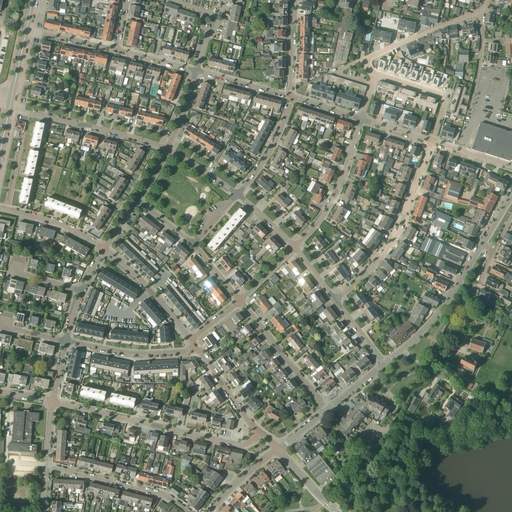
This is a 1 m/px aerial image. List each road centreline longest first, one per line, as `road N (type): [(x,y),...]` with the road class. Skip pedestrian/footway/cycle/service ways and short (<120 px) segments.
road 1 (residential): [(259,434),(238,444),(53,402)]
road 2 (residential): [(334,300),(393,239),(432,141)]
road 3 (residential): [(167,149),(9,109)]
road 4 (residential): [(188,511),(163,496),(47,465)]
road 5 (residential): [(293,248),(331,203),(361,118)]
road 6 (residential): [(327,410),(239,301)]
road 7 (residential): [(364,59),(478,13),(486,0)]
road 8 (residential): [(198,351),(138,353),(66,342)]
road 9 (residential): [(401,350),(451,296),(481,245)]
road 10 (residential): [(191,340),(104,249)]
road 11 (residential): [(432,141),(446,96),(375,74)]
